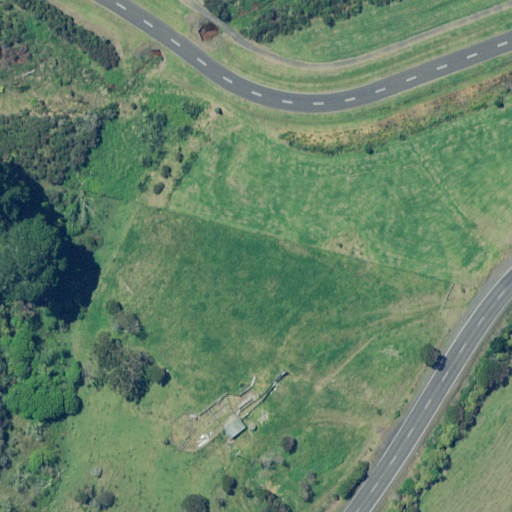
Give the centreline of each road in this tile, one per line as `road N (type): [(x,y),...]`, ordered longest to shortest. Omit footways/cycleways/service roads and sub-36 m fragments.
road 1 (residential): [(511,40),(369,93),(310,104),(247,90),(108,0)]
road 2 (primary): [(511,282),(357,511)]
